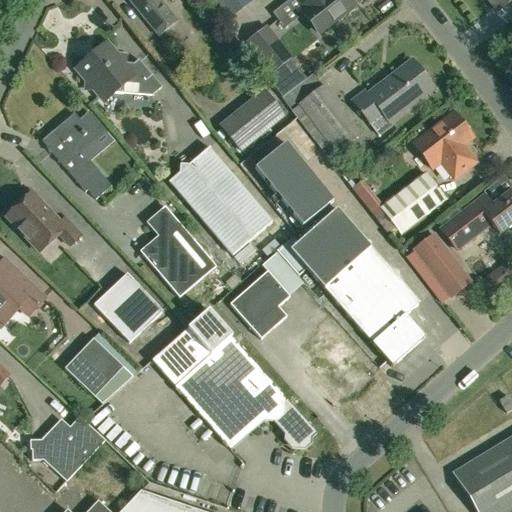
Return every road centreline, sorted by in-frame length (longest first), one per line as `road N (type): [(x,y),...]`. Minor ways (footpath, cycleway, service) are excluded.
road 1 (unclassified): [(332,511),(343,473),(511,325)]
road 2 (unclassified): [(511,125),(415,0)]
